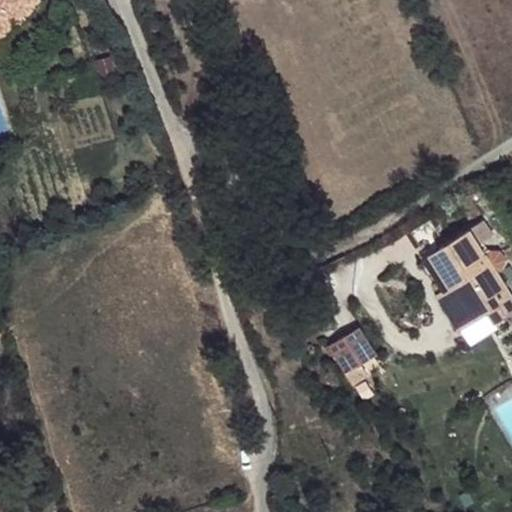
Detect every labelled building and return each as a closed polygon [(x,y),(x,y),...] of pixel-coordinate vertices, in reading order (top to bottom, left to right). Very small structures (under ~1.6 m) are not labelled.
[(0,0),(0,58),(0,59),(20,32),(14,25),(34,0),(0,0)] [(49,10),(38,0),(34,0),(14,25),(20,32),(28,38),(49,10)] [(487,251),(469,223),(422,255),(438,285),(442,292),(453,287),(472,319),(482,312),(492,302),(502,316),(511,305),(511,296),(496,269),(486,274),(477,255),(487,251)] [(496,269),(487,251),(477,255),(486,274),(496,269)] [(472,319),(453,287),(442,292),(438,285),(434,290),(457,327),(472,319)] [(502,316),(492,302),(482,312),(489,324),(502,316)] [(358,326),(328,346),(353,383),(367,375),(359,363),(376,352),(358,326)]
